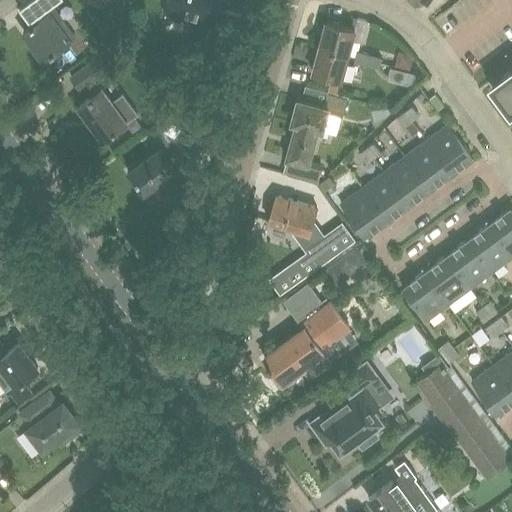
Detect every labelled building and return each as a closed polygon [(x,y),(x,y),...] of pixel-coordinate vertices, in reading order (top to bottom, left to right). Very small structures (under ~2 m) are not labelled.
[(39,18),(23,29),(44,59),(69,41),(64,34),(69,30),(61,20),(56,23),(48,12),(44,14),(42,10),(56,0),(26,0),(20,5),(30,19),(36,14),(39,18)] [(169,0),(166,11),(222,27),(216,49),(231,53),(242,14),(219,8),(220,0),(169,0)] [(320,47),(346,54),(353,27),(326,20),(320,47)] [(346,54),(320,47),(313,74),(340,81),(346,54)] [(387,65),(389,59),(357,50),(355,56),(387,65)] [(387,65),(355,56),(353,61),(386,70),(387,65)] [(104,138),(126,121),(137,114),(122,92),(111,100),(102,87),(99,89),(92,79),(101,73),(92,61),(71,76),(80,89),(83,86),(90,96),(79,104),(94,126),(93,128),(100,138),(102,136),(104,138)] [(511,69),(491,85),(510,110),(511,108),(511,69)] [(176,90),(168,96),(173,104),(174,103),(181,98),(176,90)] [(326,92),(324,101),(323,101),(321,107),(295,99),(288,122),(315,129),(321,131),(326,112),(334,114),(342,117),(347,98),(326,92)] [(195,101),(189,127),(218,134),(225,107),(195,101)] [(404,110),(411,121),(418,116),(411,105),(404,110)] [(404,126),(411,121),(404,110),(396,115),(404,126)] [(322,163),(307,158),(315,129),(293,123),(283,158),(308,166),(304,177),(317,181),(322,163)] [(426,140),(449,172),(471,156),(448,124),(426,140)] [(428,188),(449,172),(426,140),(405,156),(428,188)] [(365,147),(373,158),(381,152),(373,142),(365,147)] [(193,182),(174,177),(172,183),(167,175),(185,162),(176,150),(167,158),(159,147),(127,171),(142,193),(155,184),(167,200),(164,210),(183,215),(199,220),(209,186),(193,182)] [(365,163),(373,158),(365,147),(358,153),(365,163)] [(428,188),(405,156),(383,172),(407,203),(428,188)] [(385,219),(407,203),(383,172),(362,188),(385,219)] [(335,183),(329,175),(318,183),(324,191),(335,183)] [(385,219),(362,188),(340,204),(364,235),(385,219)] [(311,260),(312,260),(328,249),(319,237),(322,235),(311,221),(315,207),(276,194),(268,220),(306,231),(305,233),(311,243),(303,249),(311,260)] [(488,224),(511,255),(511,254),(511,210),(510,208),(488,224)] [(490,271),(511,255),(488,224),(467,240),(490,271)] [(490,271),(467,240),(445,255),(469,287),(490,271)] [(447,303),(469,287),(445,255),(424,271),(447,303)] [(447,303),(424,271),(402,287),(425,319),(447,303)] [(304,327),(263,357),(281,382),(300,368),(308,378),(330,362),(323,352),(323,351),(320,347),(348,326),(329,301),(322,306),(306,284),(284,300),(304,327)] [(482,306),(490,316),(497,311),(489,301),(482,306)] [(483,321),(490,316),(482,306),(475,311),(483,321)] [(493,321),(500,331),(508,325),(500,315),(493,321)] [(493,336),(500,331),(493,321),(485,326),(493,336)] [(437,347),(442,354),(453,346),(448,339),(437,347)] [(7,350),(3,345),(0,340),(0,377),(17,400),(31,390),(23,380),(36,370),(35,369),(37,367),(18,342),(7,350)] [(459,354),(453,346),(442,354),(448,362),(459,354)] [(511,351),(493,366),(511,390),(511,351)] [(380,421),(372,409),(377,405),(364,386),(376,377),(366,363),(337,384),(347,397),(311,423),(325,443),(331,439),(339,451),(355,439),(361,448),(377,436),(371,428),(380,421)] [(448,426),(452,431),(474,414),(437,364),(415,380),(432,404),(431,405),(447,427),(448,426)] [(495,413),(511,400),(511,390),(493,366),(472,382),(495,413)] [(77,422),(79,421),(63,400),(59,403),(49,389),(19,412),(29,426),(27,427),(43,448),(57,437),(61,443),(81,428),(77,422)] [(474,414),(452,431),(486,477),(508,461),(474,414)] [(394,466),(400,474),(368,498),(378,511),(439,511),(414,477),(416,476),(404,459),(394,466)]
